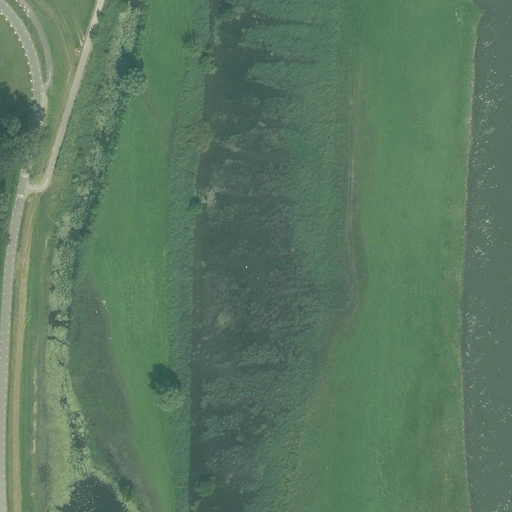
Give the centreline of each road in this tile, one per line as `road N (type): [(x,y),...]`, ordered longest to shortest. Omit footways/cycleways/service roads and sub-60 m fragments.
road 1 (tertiary): [(1,377),(9,264),(39,89),(27,42),(0,4)]
road 2 (tertiary): [(3,511),(1,377)]
